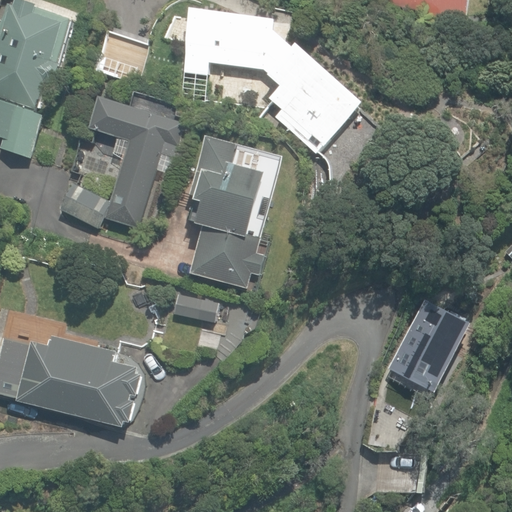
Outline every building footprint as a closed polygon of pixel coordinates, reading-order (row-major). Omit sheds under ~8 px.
[(0,51),(0,97),(40,111),(49,84),(58,87),(66,65),(63,64),(78,21),(43,9),(43,7),(23,0),(22,0),(19,9),(15,7),(0,51)] [(439,14),(470,20),(473,0),(378,0),(378,3),(426,12),(425,15),(438,18),(439,14)] [(296,52),(277,34),(278,22),(196,12),(189,74),(211,77),(212,64),(266,70),(286,88),(274,101),(285,111),(278,119),(318,155),(365,104),(302,46),(296,52)] [(137,88),(149,40),(110,30),(98,78),(137,88)] [(114,100),(117,88),(99,83),(95,95),(114,100)] [(176,159),(187,124),(103,99),(94,131),(131,142),(113,203),(77,186),(65,213),(103,229),(108,219),(142,230),(164,156),(176,159)] [(4,149),(34,159),(48,118),(18,108),(4,149)] [(196,274),(252,289),(256,274),(263,276),(269,256),(261,254),(287,159),(209,138),(193,195),(202,197),(201,202),(207,203),(202,225),(208,227),(196,274)] [(20,401),(128,427),(129,422),(135,424),(140,402),(135,400),(136,396),(141,397),(147,375),(142,374),(143,368),(119,362),(121,351),(57,336),(67,298),(48,293),(32,356),(5,349),(0,371),(0,392),(21,397),(20,401)] [(392,369),(440,394),(476,324),(428,299),(392,369)]
